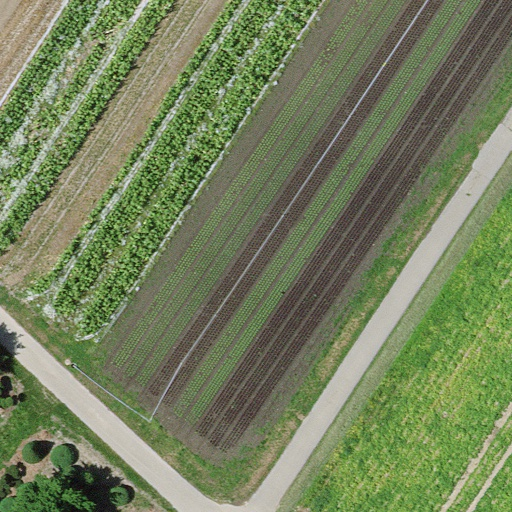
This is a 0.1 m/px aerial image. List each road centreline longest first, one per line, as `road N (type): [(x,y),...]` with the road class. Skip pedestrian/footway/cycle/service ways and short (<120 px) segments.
road 1 (track): [(511,127),(256,511)]
road 2 (track): [(0,341),(193,511)]
